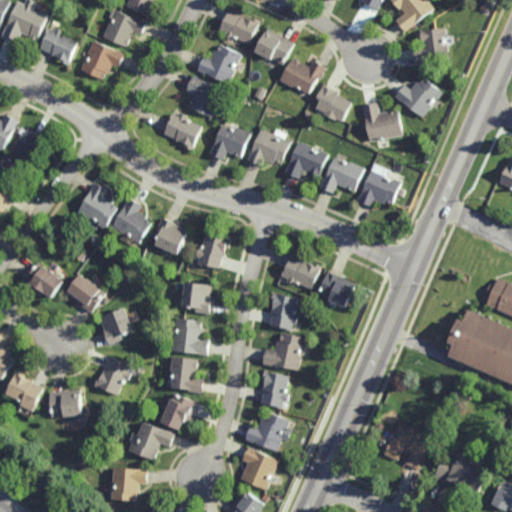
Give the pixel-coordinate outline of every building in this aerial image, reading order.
[(0,0),(6,0),(13,3),(4,21),(5,22),(0,32),(0,0)] [(34,12),(42,15),(43,13),(50,16),(39,43),(30,39),(31,37),(23,34),(19,43),(4,37),(9,27),(20,3),(27,6),(29,0),(38,3),(34,12)] [(157,0),(154,8),(155,8),(151,18),(128,7),(131,0),(157,0)] [(385,0),(384,2),(385,3),(381,11),(365,3),(366,0),(385,0)] [(429,0),(437,10),(417,24),(418,25),(408,33),(399,21),(408,14),(404,9),(401,11),(392,0),(429,0)] [(244,17),(245,16),(254,20),(255,18),(264,23),(263,25),(253,45),(237,38),(236,41),(228,38),(229,35),(222,32),(232,11),(244,17)] [(144,36),(137,32),(130,49),(105,38),(111,24),(114,25),(120,12),(136,19),(137,16),(150,22),(144,36)] [(448,44),(450,44),(452,61),(429,63),(429,65),(418,66),(416,50),(426,49),(425,44),(424,45),(422,31),(448,29),(449,39),(447,39),(448,44)] [(56,32),(57,30),(65,33),(64,36),(80,43),(70,67),(61,63),(62,60),(54,57),(54,55),(41,50),(50,30),(56,32)] [(286,66),(275,60),(274,61),(258,52),(270,30),(298,44),(286,66)] [(119,52),(119,51),(128,55),(122,69),(115,66),(111,75),(108,74),(105,81),(82,71),(86,63),(89,64),(90,62),(89,61),(90,59),(92,57),(89,56),(95,42),(119,52)] [(246,55),(242,65),(240,64),(237,70),(239,71),(233,85),(201,71),(207,58),(213,61),(217,51),(220,53),(223,46),(246,55)] [(313,69),(317,61),(329,69),(323,80),(321,79),(312,95),(298,87),(297,89),(283,81),(296,59),(313,69)] [(215,118),(192,108),(197,94),(189,91),(195,77),(206,82),(225,91),(219,103),(222,104),(215,118)] [(440,101),(439,100),(434,106),(435,107),(425,119),(405,103),(404,103),(398,98),(407,86),(412,91),(419,83),(421,85),(426,78),(446,94),(440,101)] [(345,124),(339,120),(338,123),(326,116),(327,114),(318,110),(323,101),(319,99),(326,86),(342,94),(340,96),(355,104),(345,124)] [(265,101),(258,97),(263,87),(270,91),(265,101)] [(382,115),(400,112),(405,138),(386,141),(386,142),(383,143),(383,142),(373,144),(368,118),(367,118),(365,107),(380,104),(382,115)] [(314,122),(307,118),(310,113),(317,117),(314,122)] [(191,118),(190,120),(206,128),(195,152),(186,147),(188,144),(167,135),(173,122),(171,122),(175,114),(181,117),(183,114),(191,118)] [(21,123),(18,130),(17,129),(5,154),(0,151),(0,120),(4,123),(7,116),(21,123)] [(231,154),(228,161),(214,156),(226,126),(240,132),(241,129),(255,135),(245,160),(231,154)] [(285,143),(286,140),(293,143),(286,161),(285,166),(278,163),(277,164),(268,161),(265,167),(251,161),(254,154),(255,154),(265,130),(280,136),(278,140),(285,143)] [(36,139),(37,137),(47,143),(31,170),(34,171),(22,192),(2,180),(18,154),(14,151),(17,146),(18,146),(24,137),(29,140),(32,136),(36,139)] [(317,153),(318,152),(320,153),(319,154),(322,156),(324,153),(332,156),(322,177),(323,178),(322,181),(309,176),(310,174),(306,171),(302,180),(288,174),(301,143),(316,150),(315,152),(317,153)] [(351,166),(352,164),(367,170),(357,194),(338,186),(335,195),(322,190),(328,176),(330,176),(337,159),(349,164),(349,165),(351,166)] [(511,188),(503,185),(511,162),(511,188)] [(394,185),(396,181),(403,184),(395,203),(387,199),(386,202),(377,198),(373,205),(361,199),(365,190),(366,190),(377,166),(390,172),(387,179),(389,180),(389,182),(394,185)] [(13,202),(10,200),(5,209),(0,207),(0,184),(17,195),(13,202)] [(110,192),(106,198),(120,207),(107,228),(100,223),(101,221),(99,220),(99,221),(96,219),(97,218),(95,217),(93,220),(80,211),(92,191),(92,192),(97,184),(110,192)] [(142,244),(135,239),(136,237),(134,236),(133,236),(131,234),(131,233),(129,232),(128,234),(115,227),(132,198),(144,206),(141,211),(149,216),(148,218),(154,222),(142,244)] [(181,253),(159,244),(162,237),(161,236),(162,233),(163,234),(163,231),(160,230),(165,216),(179,221),(179,224),(191,229),(181,253)] [(231,237),(231,236),(234,237),(232,247),(229,246),(227,256),(225,255),(222,267),(209,264),(209,266),(200,264),(202,256),(199,256),(201,247),(205,248),(209,231),(231,237)] [(108,246),(103,244),(107,237),(112,239),(108,246)] [(84,261),(76,256),(81,249),(88,254),(84,261)] [(313,262),(314,260),(324,265),(323,268),(322,267),(313,288),(297,281),(296,284),(288,280),(289,277),(283,275),(291,255),(304,260),(305,259),(313,262)] [(45,265),(46,264),(66,279),(54,296),(47,291),(44,295),(25,281),(40,261),(45,265)] [(132,277),(127,275),(130,268),(135,271),(132,277)] [(348,305),(320,292),(330,270),(358,282),(348,305)] [(93,313),(67,293),(83,273),(103,288),(102,289),(108,293),(93,313)] [(511,280),(511,379),(453,355),(458,342),(453,340),(463,316),(468,318),(473,307),(511,323),(511,313),(489,304),(493,295),(488,293),(493,283),(498,285),(501,276),(511,280)] [(213,313),(198,312),(199,307),(194,307),(194,308),(191,308),(191,306),(185,306),(188,281),(215,284),(213,298),(215,298),(213,313)] [(297,324),(294,323),(293,329),(288,328),(288,327),(272,324),(274,310),(273,310),(274,302),(273,301),(275,291),(279,292),(279,293),(299,297),(296,314),(299,314),(297,324)] [(129,333),(127,334),(127,333),(122,335),(124,339),(111,344),(106,330),(101,317),(127,307),(136,330),(129,332),(129,333)] [(205,338),(212,339),(210,354),(202,354),(202,353),(175,350),(177,334),(180,334),(180,331),(179,331),(180,328),(181,326),(178,325),(179,317),(205,320),(204,328),(206,328),(205,338)] [(305,346),(310,347),(308,356),(303,355),(300,369),(275,364),(275,365),(264,363),(268,348),(276,350),(278,339),(281,340),(283,332),(307,337),(305,346)] [(0,333),(9,340),(5,346),(13,352),(12,355),(17,359),(3,379),(0,376),(0,333)] [(131,371),(134,373),(130,381),(127,379),(119,395),(100,386),(99,387),(95,385),(102,370),(105,371),(106,368),(112,356),(133,366),(131,371)] [(205,392),(191,391),(191,389),(174,387),(175,371),(173,371),(175,356),(200,359),(198,376),(207,377),(205,392)] [(289,409),(275,406),(275,405),(263,402),(265,390),(264,389),(266,380),(264,379),(266,369),(270,369),(269,371),(291,375),(287,392),(291,393),(289,401),(291,401),(289,409)] [(33,379),(35,380),(34,382),(46,387),(35,411),(22,405),(24,401),(8,393),(17,374),(16,373),(18,370),(27,374),(26,376),(33,379)] [(66,416),(66,415),(54,416),(52,392),(82,389),(84,414),(66,416)] [(181,394),(184,395),(199,402),(190,423),(187,422),(184,430),(165,421),(174,398),(176,392),(181,394)] [(455,403),(447,400),(449,395),(457,398),(455,403)] [(292,420),(289,428),(294,430),(290,440),(285,438),(280,451),(255,441),(255,442),(247,439),(253,424),(260,427),(263,418),(266,419),(269,411),(292,420)] [(167,429),(168,429),(177,432),(172,447),(163,443),(157,460),(132,450),(135,442),(139,444),(140,441),(141,438),(142,438),(143,436),(140,435),(145,421),(167,429)] [(421,470),(407,464),(412,451),(406,448),(401,461),(386,454),(401,421),(436,436),(421,470)] [(277,484),(272,482),(269,490),(243,478),(250,462),(245,460),(251,446),(257,449),(257,450),(281,460),(276,473),(281,476),(277,484)] [(482,470),(489,472),(481,492),(467,486),(466,489),(437,477),(446,455),(467,463),(472,452),(487,458),(482,470)] [(149,484),(142,484),(142,493),(139,493),(139,501),(114,499),(114,491),(117,491),(117,487),(117,484),(118,485),(118,482),(115,482),(116,467),(150,469),(149,484)] [(511,508),(509,511),(494,504),(506,479),(511,482),(511,508)] [(262,511),(232,511),(248,490),(268,504),(262,511)]
